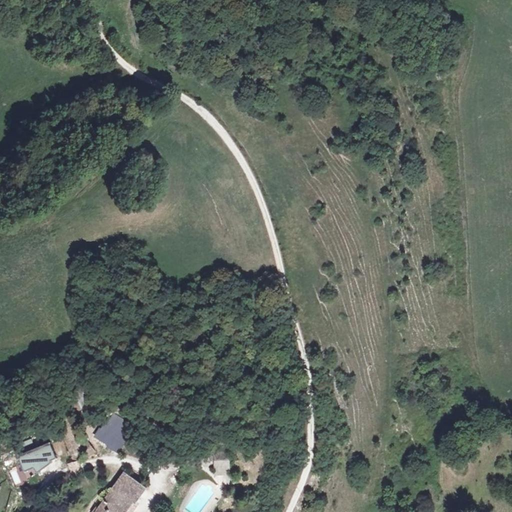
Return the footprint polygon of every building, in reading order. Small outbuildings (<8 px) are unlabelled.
[(115,411),(95,435),(118,454),(138,430),(115,411)] [(51,444),(20,456),(25,470),(34,466),(38,470),(51,461),(50,459),(56,457),(51,444)] [(229,458),(215,458),(215,474),(229,474),(229,458)] [(123,511),(131,502),(136,504),(145,491),(125,475),(98,511),(123,511)] [(16,510),(19,494),(12,492),(8,508),(16,510)]
